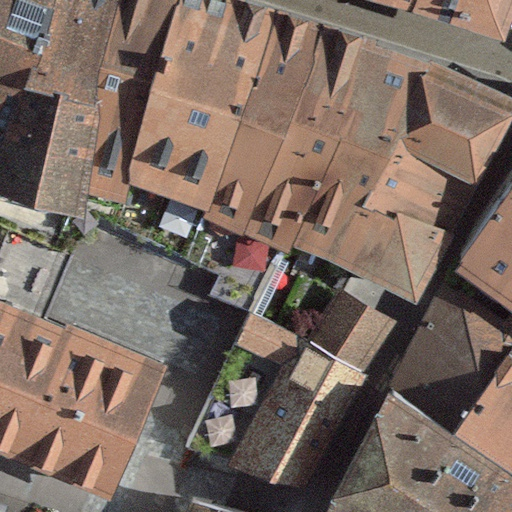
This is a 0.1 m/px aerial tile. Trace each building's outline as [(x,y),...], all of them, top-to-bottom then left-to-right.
[(119,218),(127,190),(186,0),(0,0),(0,118),(18,127),(38,81),(59,89),(40,136),(21,184),(98,210),(100,230),(120,238),(125,220),(119,218)] [(213,206),(288,10),(261,0),(186,0),(127,190),(160,201),(166,185),(213,206)] [(511,0),(408,0),(511,33),(511,0)] [(511,91),(458,68),(288,10),(213,206),(261,225),(333,254),(370,269),(430,293),(511,146),(511,91)] [(38,81),(18,127),(40,136),(59,89),(38,81)] [(0,304),(60,328),(100,230),(98,210),(21,184),(40,136),(18,127),(0,118),(0,304)] [(125,220),(120,238),(213,274),(234,282),(261,225),(213,206),(166,185),(160,201),(127,190),(119,218),(125,220)] [(511,223),(482,271),(511,290),(511,223)] [(224,304),(273,325),(305,262),(325,270),(333,254),(261,225),(234,282),(224,304)] [(415,395),(486,442),(505,416),(511,405),(511,332),(466,302),(415,395)] [(60,328),(0,304),(0,449),(120,497),(147,431),(170,373),(60,328)] [(264,321),(250,351),(311,380),(262,473),(327,499),(389,380),(332,351),(273,325),(264,321)] [(250,351),(202,452),(262,473),(311,380),(250,351)] [(351,511),(511,511),(511,420),(505,416),(486,442),(415,395),(351,511)]
